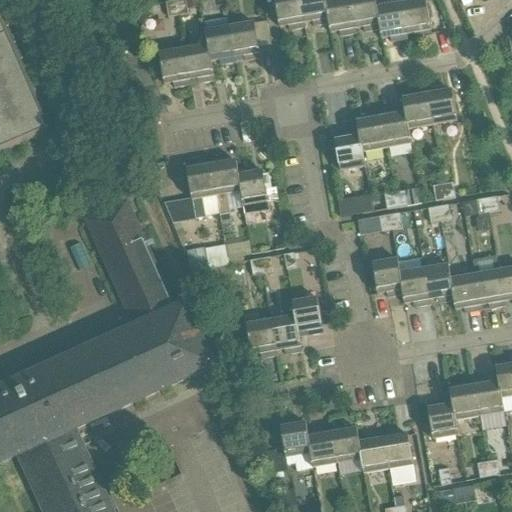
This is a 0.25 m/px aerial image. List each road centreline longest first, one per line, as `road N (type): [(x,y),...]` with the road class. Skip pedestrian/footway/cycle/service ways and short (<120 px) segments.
road 1 (residential): [(370,360),(351,257),(327,226),(295,91)]
road 2 (residential): [(511,10),(451,63),(295,91)]
road 3 (unknown): [(0,198),(36,312),(0,340)]
road 4 (residential): [(511,336),(370,360)]
road 5 (residential): [(167,123),(259,107),(295,91)]
